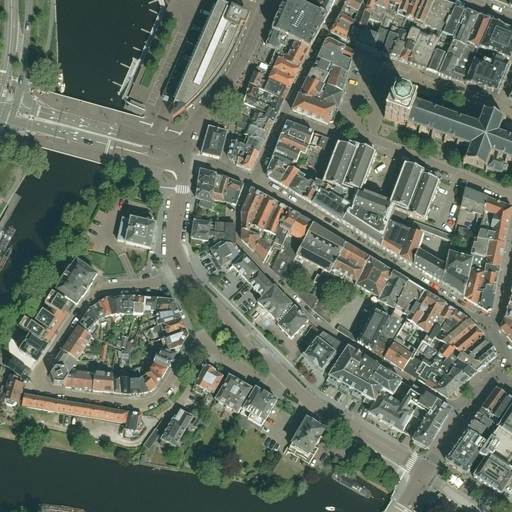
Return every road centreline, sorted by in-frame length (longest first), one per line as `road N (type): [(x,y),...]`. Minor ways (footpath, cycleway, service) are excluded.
road 1 (residential): [(181,271),(97,291),(46,358),(42,386),(147,403),(204,338),(267,382),(283,377)]
road 2 (residential): [(462,415),(317,325),(261,272),(237,240),(251,180)]
road 3 (residential): [(491,333),(251,180)]
road 4 (residential): [(496,106),(369,67),(346,132)]
road 5 (residential): [(183,159),(193,126),(235,75),(269,0)]
road 6 (residential): [(10,120),(155,160),(183,159)]
road 7 (residential): [(183,159),(152,140),(15,105)]
road 8 (residential): [(346,132),(511,194)]
road 9 (residential): [(423,473),(283,377)]
road 10 (residential): [(283,377),(181,271)]
road 11 (residential): [(285,114),(341,0)]
